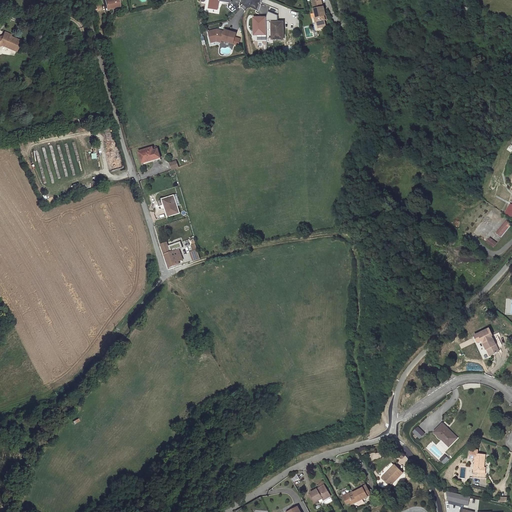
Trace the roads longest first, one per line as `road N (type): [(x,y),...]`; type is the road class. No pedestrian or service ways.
road 1 (track): [(16,511),(34,451),(165,274),(255,245),(344,233)]
road 2 (residential): [(165,274),(83,0)]
road 3 (track): [(344,233),(374,118),(345,31)]
road 4 (unclassified): [(511,256),(406,375),(393,393),(394,418)]
road 5 (unclassified): [(390,435),(285,472),(226,511)]
road 6 (residential): [(394,418),(472,378),(511,395)]
